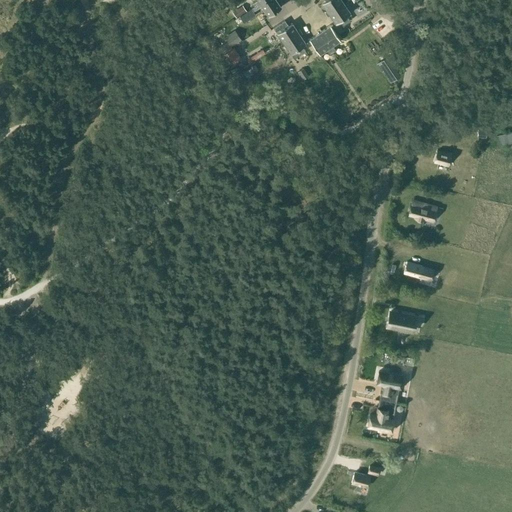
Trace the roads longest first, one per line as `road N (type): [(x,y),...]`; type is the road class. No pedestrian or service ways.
road 1 (unclassified): [(290,511),(326,467),(341,430),(420,0)]
road 2 (unknown): [(44,281),(60,170),(101,86),(95,57)]
road 3 (unknown): [(0,448),(33,375),(23,346),(44,281)]
